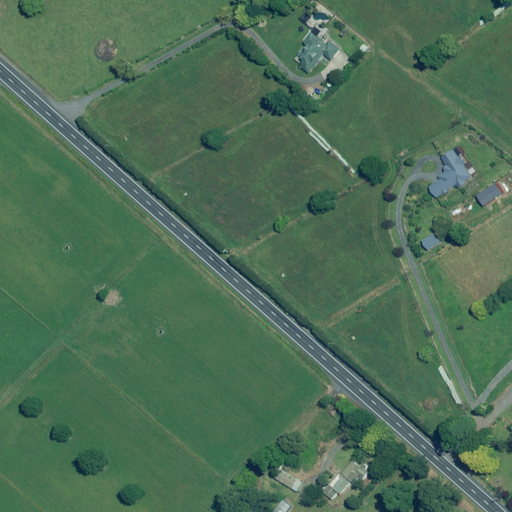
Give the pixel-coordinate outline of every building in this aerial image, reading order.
[(317,65),(315,63),(324,53),(333,60),(342,49),(331,40),(328,44),(314,32),(306,42),(309,44),(300,55),(306,60),(303,65),(307,68),(305,71),(309,74),(317,65)] [(365,52),(369,47),(364,44),(360,48),(365,52)] [(474,177),(472,174),(475,172),(472,168),(469,170),(466,165),(470,162),(460,147),(444,158),(448,164),(446,166),(450,171),(441,176),(443,179),(432,187),(439,198),(446,194),(446,195),(451,192),(450,190),(459,184),(461,188),(469,183),(467,181),(474,177)] [(506,193),(499,183),(480,196),(487,206),(506,193)] [(463,212),(461,208),(452,212),(455,216),(463,212)] [(442,243),(437,234),(425,241),(431,250),(442,243)] [(374,470),(358,456),(326,493),(333,500),(340,492),(343,494),(354,482),(356,484),(362,477),(365,480),(374,470)] [(305,483),(288,472),(282,481),(300,491),(305,483)] [(289,511),(293,506),(284,499),(273,511),(289,511)]
